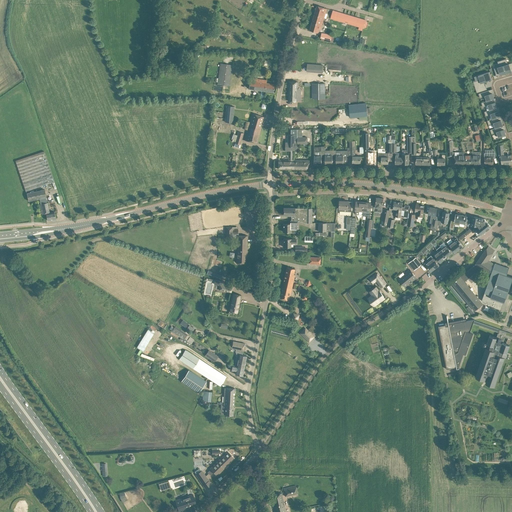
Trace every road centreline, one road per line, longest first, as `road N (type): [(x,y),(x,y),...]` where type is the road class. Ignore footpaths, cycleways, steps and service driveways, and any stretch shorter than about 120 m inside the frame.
road 1 (residential): [(255,451),(333,347),(511,215)]
road 2 (unclassified): [(0,236),(270,184)]
road 3 (unclassified): [(255,451),(247,399),(270,282),(270,194)]
road 4 (residential): [(511,174),(269,175)]
road 5 (unclassified): [(270,194),(376,192),(470,211),(473,202)]
road 6 (unclassified): [(473,202),(359,183),(280,183)]
road 7 (unclassified): [(269,175),(280,86),(307,0)]
road 8 (secondary): [(100,511),(0,369)]
road 9 (secondary): [(0,384),(90,511)]
